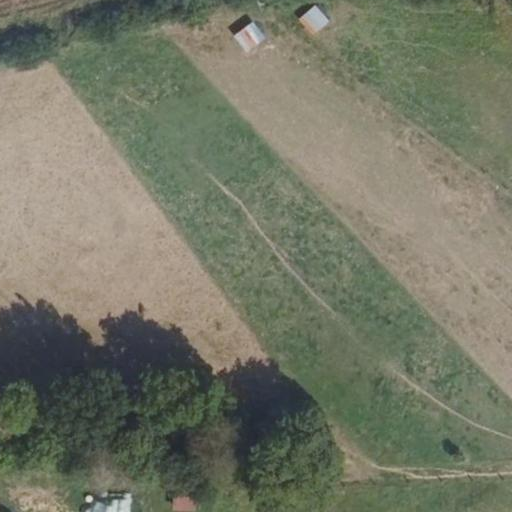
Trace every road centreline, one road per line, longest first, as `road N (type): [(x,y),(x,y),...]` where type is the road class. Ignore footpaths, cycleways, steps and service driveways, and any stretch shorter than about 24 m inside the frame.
road 1 (track): [(511,466),(363,470),(301,405),(53,384),(0,395)]
road 2 (track): [(129,0),(0,34)]
